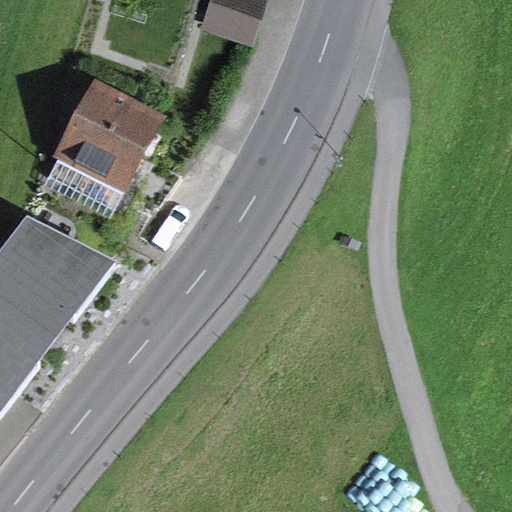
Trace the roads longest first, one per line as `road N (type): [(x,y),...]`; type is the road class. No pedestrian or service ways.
road 1 (tertiary): [(337,0),(222,252),(7,511)]
road 2 (track): [(334,11),(385,53),(395,96),(386,218),(393,312),(433,455),(467,511)]
